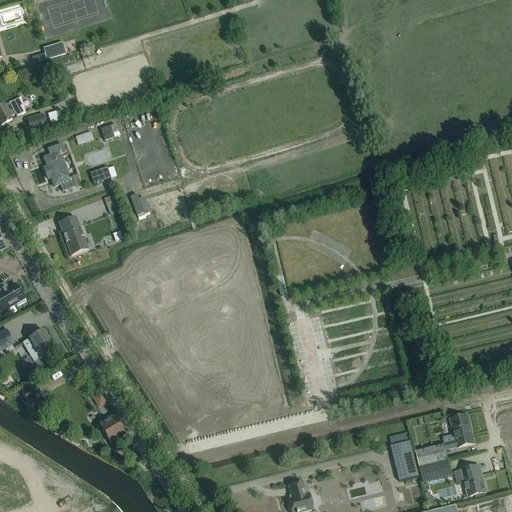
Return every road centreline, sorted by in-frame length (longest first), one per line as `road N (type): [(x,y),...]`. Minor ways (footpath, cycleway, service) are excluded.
road 1 (track): [(0,181),(206,511)]
road 2 (unclassified): [(184,511),(0,211)]
